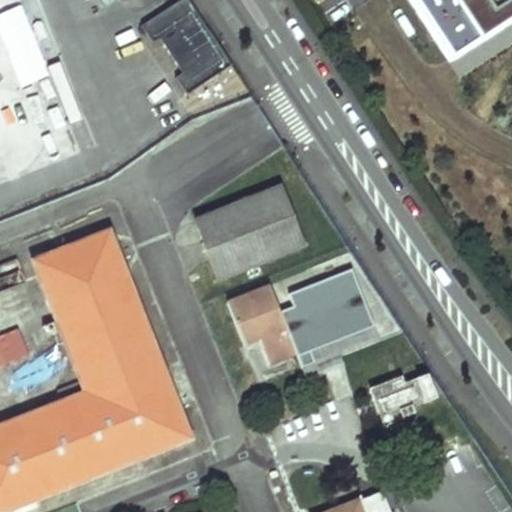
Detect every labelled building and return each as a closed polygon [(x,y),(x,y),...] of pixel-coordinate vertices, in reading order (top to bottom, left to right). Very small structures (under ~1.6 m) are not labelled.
[(185,95),(231,66),(188,0),(181,0),(141,26),(152,43),(160,38),(183,74),(175,79),(185,95)] [(511,0),(403,0),(444,63),(511,19),(511,0)] [(303,246),(280,187),(197,219),(219,278),(303,246)] [(0,511),(2,511),(192,438),(110,229),(33,259),(84,392),(0,424),(0,511)] [(296,352),(270,287),(228,304),(245,347),(259,340),(269,363),(296,352)] [(402,379),(371,390),(385,426),(416,414),(413,406),(436,398),(427,376),(404,385),(402,379)] [(265,400),(261,391),(250,395),(254,404),(265,400)] [(389,511),(382,492),(330,511),(389,511)]
